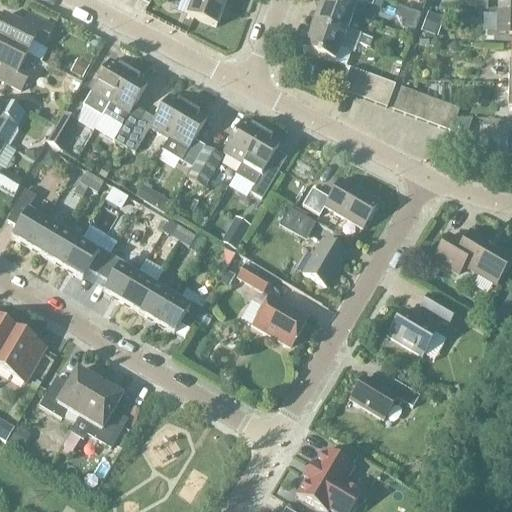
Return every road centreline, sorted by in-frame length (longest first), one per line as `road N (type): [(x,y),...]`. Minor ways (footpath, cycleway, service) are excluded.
road 1 (residential): [(271,443),(0,281)]
road 2 (residential): [(271,443),(428,178)]
road 3 (residential): [(428,178),(244,86)]
road 4 (residential): [(244,86),(73,0)]
